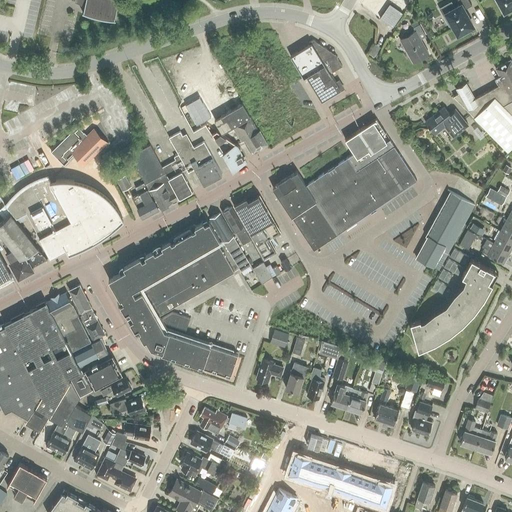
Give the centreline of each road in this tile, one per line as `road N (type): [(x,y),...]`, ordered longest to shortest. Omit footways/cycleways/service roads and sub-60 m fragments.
road 1 (tertiary): [(0,66),(66,73),(259,12),(333,30)]
road 2 (residential): [(86,261),(359,115)]
road 3 (residential): [(436,462),(200,384)]
road 4 (unclassified): [(200,384),(142,356),(86,261)]
road 5 (residential): [(511,316),(457,401),(436,462)]
road 6 (residential): [(0,434),(134,511)]
road 7 (tertiary): [(384,92),(402,91),(511,30)]
